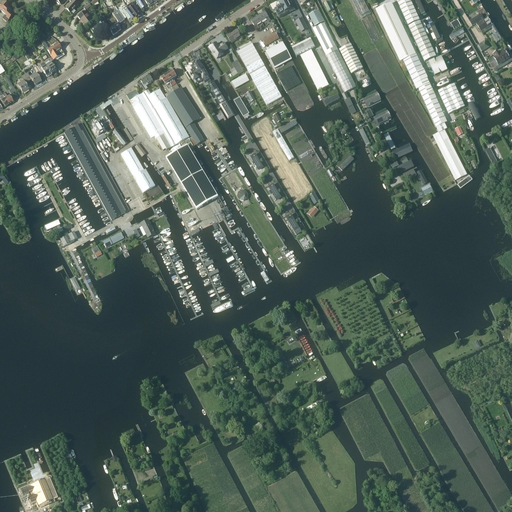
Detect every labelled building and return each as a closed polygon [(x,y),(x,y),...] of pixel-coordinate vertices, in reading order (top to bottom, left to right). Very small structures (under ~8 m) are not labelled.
[(68,0),(68,1),(71,3),(65,9),(70,14),(77,6),(74,3),(75,0),(68,0)] [(85,11),(90,7),(99,1),(98,0),(93,0),(88,4),(83,8),(85,11)] [(121,0),(123,2),(134,18),(136,17),(137,18),(140,16),(136,9),(138,8),(132,0),(121,0)] [(139,0),(135,0),(141,9),(144,7),(139,0)] [(280,6),(274,9),(279,18),(290,13),(295,10),(292,4),(289,6),(286,0),(282,0),(279,2),(280,6)] [(363,0),(351,0),(373,42),(382,37),(363,0)] [(420,20),(410,0),(397,0),(396,0),(408,25),(420,20)] [(415,0),(421,14),(425,13),(419,0),(415,0)] [(480,0),(474,0),(475,0),(482,12),(486,10),(480,0)] [(330,1),(324,4),(328,12),(334,9),(330,1)] [(5,15),(5,16),(2,19),(6,22),(12,16),(10,14),(12,11),(8,8),(8,7),(3,2),(0,5),(0,11),(1,10),(5,15)] [(123,2),(115,8),(122,18),(125,16),(130,23),(134,21),(133,20),(134,18),(123,2)] [(376,10),(380,18),(400,61),(415,54),(391,3),(376,10)] [(314,26),(324,22),(318,10),(309,15),(314,26)] [(85,26),(91,21),(84,12),(78,16),(85,26)] [(258,16),(261,22),(266,19),(268,23),(270,21),(268,17),(268,18),(265,12),(258,16)] [(120,31),(118,27),(120,26),(119,24),(124,21),(118,13),(114,16),(119,24),(116,25),(109,30),(113,36),(120,31)] [(259,28),(257,25),(261,22),(258,16),(251,21),(255,27),(255,26),(257,30),(259,28)] [(481,32),(492,25),(487,18),(476,25),(481,32)] [(302,19),(296,22),(301,31),(307,29),(302,19)] [(425,62),(437,56),(420,21),(409,27),(425,62)] [(95,34),(101,29),(102,31),(105,28),(101,22),(90,30),(93,34),(94,33),(95,34)] [(324,53),(336,47),(324,23),(312,29),(324,53)] [(433,23),(430,25),(436,40),(440,38),(433,23)] [(449,37),(451,40),(464,33),(462,29),(449,37)] [(231,44),(241,37),(237,30),(227,37),(231,44)] [(262,41),(265,46),(278,39),(275,33),(262,41)] [(296,58),(299,56),(300,56),(311,50),(315,48),(310,39),(292,48),(296,58)] [(490,47),(486,41),(478,46),(482,52),(490,47)] [(216,44),(209,48),(216,59),(223,54),(222,52),(227,49),(224,43),(220,46),(219,47),(216,44)] [(282,43),(266,52),(275,69),(292,60),(282,43)] [(57,44),(54,46),(47,50),(50,56),(53,60),(64,53),(57,44)] [(351,74),(363,68),(351,44),(339,50),(351,74)] [(252,45),(237,53),(247,71),(250,75),(264,66),(252,45)] [(336,47),(324,53),(344,93),(356,88),(336,47)] [(317,91),(329,86),(311,50),(300,56),(317,91)] [(498,52),(494,54),(495,57),(493,58),(498,66),(507,61),(508,62),(511,60),(509,56),(508,57),(504,51),(499,54),(498,52)] [(436,128),(438,132),(439,133),(439,134),(444,131),(447,129),(444,124),(448,123),(416,55),(403,61),(417,90),(418,90),(436,128)] [(441,57),(429,62),(435,76),(447,70),(441,57)] [(44,62),(46,65),(51,74),(56,71),(53,66),(55,65),(51,58),(44,62)] [(188,72),(186,73),(190,80),(192,79),(193,81),(197,86),(210,79),(208,76),(202,66),(202,67),(199,61),(195,64),(194,63),(193,64),(193,63),(193,64),(191,65),(191,64),(191,65),(190,65),(190,66),(186,69),(188,72)] [(37,67),(38,69),(41,74),(43,72),(46,77),(51,74),(46,65),(42,68),(40,65),(37,67)] [(41,82),(39,78),(42,76),(39,72),(36,74),(32,67),(22,73),(24,75),(27,81),(31,79),(35,86),(41,82)] [(173,70),(167,74),(174,86),(176,84),(174,80),(173,81),(172,80),(177,77),(173,70)] [(20,75),(21,77),(21,78),(23,81),(17,85),(23,94),(29,90),(24,83),(27,81),(24,75),(23,76),(23,75),(23,76),(22,74),(20,75)] [(167,74),(161,78),(165,85),(169,83),(172,87),(174,86),(167,74)] [(245,75),(231,82),(235,89),(249,81),(245,75)] [(145,78),(149,85),(151,84),(152,86),(156,83),(152,77),(151,79),(149,76),(145,78)] [(451,76),(443,80),(442,78),(439,79),(442,86),(454,82),(451,76)] [(149,85),(145,78),(141,81),(143,84),(141,85),(145,92),(149,89),(148,86),(149,85)] [(166,98),(180,89),(176,85),(171,88),(172,89),(164,94),(166,98)] [(438,93),(444,106),(448,115),(456,111),(464,107),(454,85),(438,93)] [(181,88),(180,89),(166,98),(186,128),(197,145),(204,141),(195,126),(196,126),(194,123),(201,119),(181,88)] [(148,90),(139,96),(137,91),(127,97),(151,139),(154,137),(163,151),(165,150),(166,151),(189,138),(166,98),(165,99),(160,89),(151,95),(148,90)] [(9,105),(3,96),(1,92),(0,92),(0,102),(1,102),(5,108),(9,105)] [(377,93),(363,100),(366,106),(380,100),(377,93)] [(7,97),(5,94),(3,96),(9,105),(13,102),(9,96),(7,97)] [(324,101),(326,106),(339,98),(337,94),(324,101)] [(343,98),(349,111),(355,109),(348,95),(343,98)] [(476,120),(480,118),(473,103),(468,105),(476,120)] [(247,119),(239,106),(236,107),(244,121),(247,119)] [(114,125),(117,123),(107,107),(103,110),(114,125)] [(387,111),(374,118),(377,125),(391,118),(387,111)] [(281,120),(277,114),(276,113),(273,115),(277,123),(281,120)] [(281,133),(297,124),(295,120),(279,129),(281,133)] [(93,124),(92,125),(94,128),(93,129),(95,133),(96,132),(98,135),(104,132),(102,128),(102,127),(101,125),(100,125),(98,121),(96,122),(96,121),(92,123),(93,124)] [(64,133),(110,219),(111,221),(129,211),(81,124),(74,128),(73,128),(64,133)] [(358,129),(364,143),(370,140),(363,126),(358,129)] [(342,136),(346,133),(345,131),(346,130),(344,127),(340,129),(340,128),(339,129),(339,128),(337,129),(339,133),(341,132),(342,136)] [(385,139),(399,132),(396,127),(382,134),(385,139)] [(113,132),(123,146),(127,143),(116,129),(113,132)] [(278,129),(272,132),(289,161),(294,158),(278,129)] [(444,131),(439,134),(439,133),(433,136),(455,181),(467,175),(444,131)] [(104,135),(95,140),(97,143),(106,137),(104,135)] [(394,156),(407,149),(404,144),(391,150),(394,156)] [(197,210),(218,197),(187,145),(166,158),(197,210)] [(484,151),(491,164),(496,162),(489,148),(484,151)] [(143,194),(155,187),(145,170),(144,171),(131,149),(120,155),(143,194)] [(397,162),(410,156),(408,151),(394,158),(397,162)] [(379,173),(385,170),(378,157),(373,160),(379,173)] [(339,168),(341,171),(350,162),(348,160),(339,168)] [(411,161),(397,168),(400,174),(414,167),(411,161)] [(4,169),(9,184),(14,182),(9,167),(4,169)] [(421,172),(418,174),(423,185),(427,183),(421,172)] [(165,174),(161,176),(169,189),(172,187),(165,174)] [(469,175),(458,185),(461,189),(473,179),(469,175)] [(429,185),(421,189),(424,196),(433,192),(431,188),(429,185)] [(459,189),(457,185),(446,191),(448,195),(459,189)] [(403,186),(388,193),(390,197),(404,190),(403,186)] [(247,199),(248,195),(246,191),(242,190),(238,193),(237,197),(239,200),(243,201),(247,199)] [(314,193),(309,196),(314,205),(319,202),(314,193)] [(314,208),(311,212),(309,211),(307,214),(312,218),(318,211),(314,208)] [(140,224),(142,227),(147,238),(155,234),(148,220),(140,224)] [(63,227),(60,221),(46,228),(49,233),(63,227)] [(64,234),(65,236),(59,239),(63,247),(72,243),(71,242),(77,239),(73,232),(68,235),(66,233),(64,234)] [(105,248),(123,239),(120,233),(103,242),(105,248)] [(96,258),(105,253),(102,248),(93,252),(96,258)] [(261,274),(268,284),(271,282),(265,272),(261,274)] [(80,290),(74,278),(71,280),(77,292),(80,290)] [(59,499),(50,479),(32,487),(32,486),(22,491),(24,498),(29,496),(32,504),(33,504),(38,502),(40,507),(59,499)]
